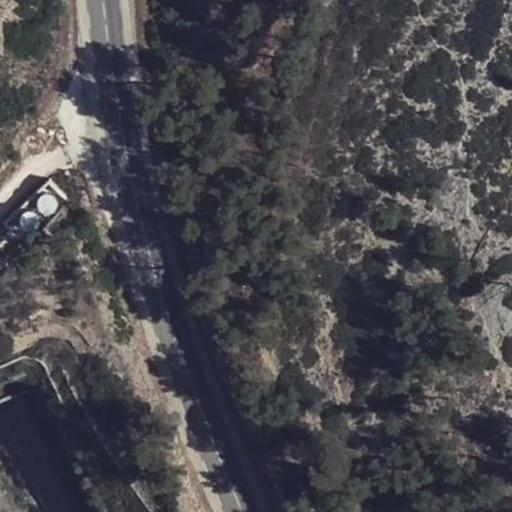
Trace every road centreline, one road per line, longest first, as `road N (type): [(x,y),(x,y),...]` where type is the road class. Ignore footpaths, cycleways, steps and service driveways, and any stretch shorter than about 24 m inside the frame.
road 1 (primary): [(237,511),(205,448),(142,262),(111,114)]
road 2 (unclassified): [(111,114),(0,206)]
